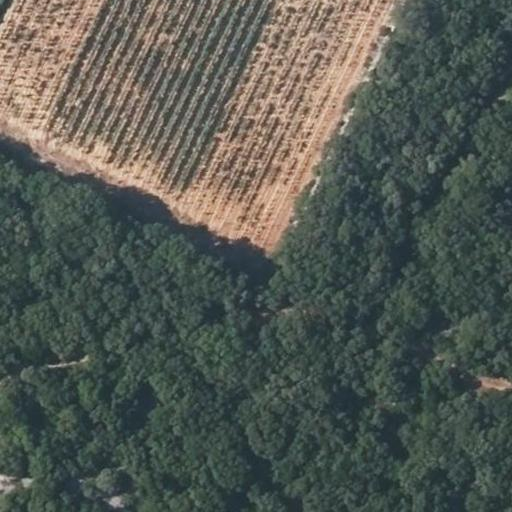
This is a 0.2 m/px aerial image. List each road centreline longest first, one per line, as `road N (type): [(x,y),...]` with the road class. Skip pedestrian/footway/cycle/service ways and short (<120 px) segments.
road 1 (track): [(0,376),(269,312),(511,395)]
road 2 (track): [(511,71),(412,221),(371,341)]
